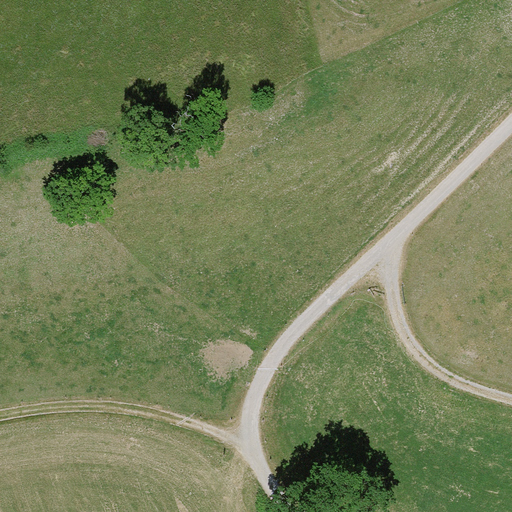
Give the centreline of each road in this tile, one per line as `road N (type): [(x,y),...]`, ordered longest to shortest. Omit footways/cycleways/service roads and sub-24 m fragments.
road 1 (track): [(244,441),(253,392),(273,352),(387,242)]
road 2 (track): [(0,416),(93,406),(163,415),(244,441)]
road 3 (track): [(387,242),(390,285),(416,354),(451,382),(511,400)]
road 4 (track): [(387,242),(511,123)]
